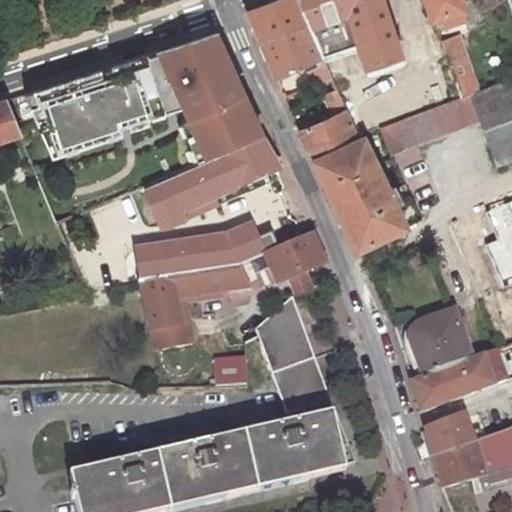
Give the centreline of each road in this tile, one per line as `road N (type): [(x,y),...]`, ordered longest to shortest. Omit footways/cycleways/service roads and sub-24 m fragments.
road 1 (tertiary): [(222,1),(374,344),(423,511)]
road 2 (residential): [(0,78),(222,1)]
